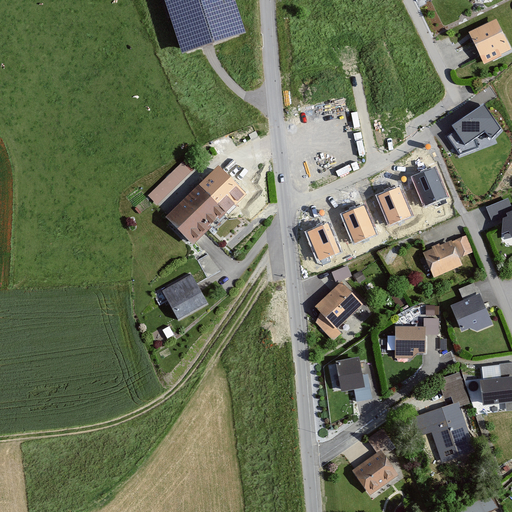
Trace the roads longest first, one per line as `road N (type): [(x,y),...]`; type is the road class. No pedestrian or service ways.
road 1 (residential): [(511,320),(467,216),(298,285)]
road 2 (unclassified): [(272,0),(298,285)]
road 3 (unclassified): [(298,285),(319,511)]
road 4 (unknown): [(431,356),(422,377),(317,456)]
